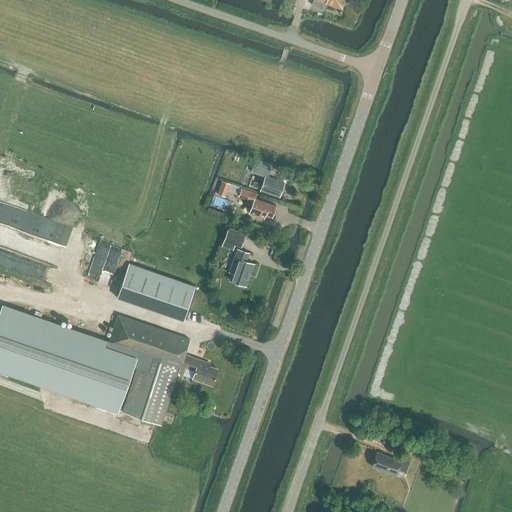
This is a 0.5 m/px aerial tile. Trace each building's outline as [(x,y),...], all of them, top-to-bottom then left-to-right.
[(315,0),(342,9),(345,0),(315,0)] [(261,189),(280,195),(281,194),(284,182),(267,177),(270,171),(259,167),(257,173),(266,176),(261,189)] [(242,187),(243,179),(234,178),(233,186),(242,187)] [(218,194),(225,196),(230,182),(223,180),(218,194)] [(255,198),(257,192),(242,187),(239,196),(254,201),(250,213),(264,218),(266,214),(273,216),(277,205),(255,198)] [(0,239),(62,258),(74,218),(30,205),(24,225),(0,217),(0,239)] [(241,247),(245,236),(243,235),(228,230),(227,230),(223,241),(235,245),(241,247)] [(229,279),(247,286),(255,263),(247,261),(250,253),(237,248),(234,257),(237,258),(229,279)] [(129,263),(117,298),(183,320),(195,286),(129,263)] [(2,306),(0,311),(0,369),(118,411),(133,367),(137,368),(122,412),(161,425),(178,374),(177,374),(179,368),(180,368),(180,367),(195,371),(193,377),(213,384),(218,370),(206,366),(207,363),(184,355),(190,339),(118,315),(109,341),(108,343),(2,306)] [(176,418),(179,407),(169,405),(167,416),(176,418)] [(380,469),(380,471),(387,474),(388,472),(396,475),(398,470),(406,473),(411,457),(400,453),(398,460),(377,452),(372,466),(380,469)]
